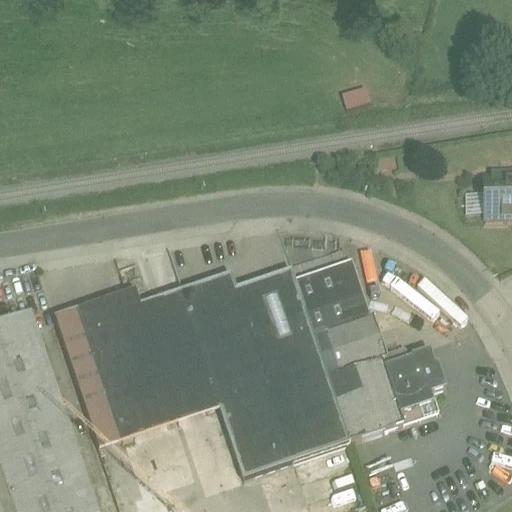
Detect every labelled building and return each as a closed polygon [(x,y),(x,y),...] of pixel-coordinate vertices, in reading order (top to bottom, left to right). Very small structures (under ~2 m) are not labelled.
[(351,114),(376,107),(371,92),(347,99),(351,114)] [(487,221),(487,230),(511,229),(511,179),(494,180),(494,186),(486,187),(486,203),(466,203),(467,221),(487,221)] [(354,270),(299,288),(354,452),(409,434),(405,423),(389,375),(386,366),(392,364),(378,324),(373,326),(354,270)] [(141,297),(55,326),(99,459),(225,417),(248,488),(354,452),(299,288),(296,279),(242,297),(237,281),(146,312),(141,297)] [(431,286),(425,293),(469,330),(475,323),(431,286)] [(97,511),(33,318),(0,329),(0,511),(97,511)] [(419,365),(389,375),(405,423),(442,411),(439,402),(454,397),(445,371),(442,372),(436,357),(418,363),(419,365)] [(340,493),(290,493),(290,511),(313,511),(313,502),(344,502),(361,502),(361,492),(340,492),(340,493)]
